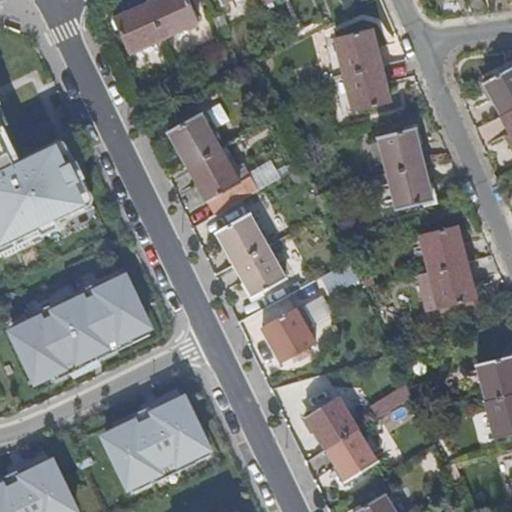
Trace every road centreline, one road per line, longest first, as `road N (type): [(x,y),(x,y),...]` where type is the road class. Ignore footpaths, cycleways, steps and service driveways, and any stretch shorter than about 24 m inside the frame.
road 1 (residential): [(52,1),(211,338)]
road 2 (residential): [(511,256),(419,41)]
road 3 (residential): [(0,433),(211,338)]
road 4 (residential): [(211,338),(296,511)]
